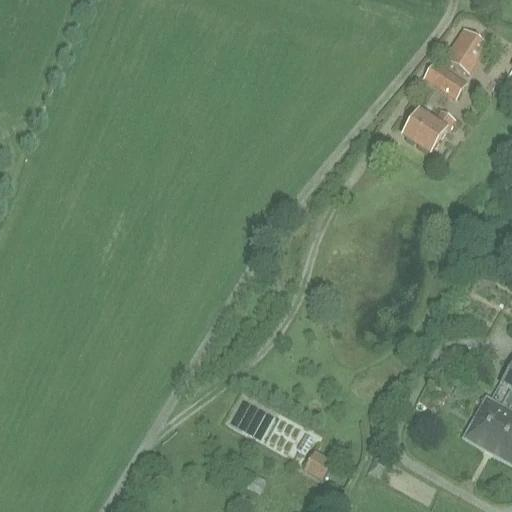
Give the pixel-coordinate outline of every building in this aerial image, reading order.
[(465,33),(446,62),(469,77),(488,47),(465,33)] [(467,87),(464,85),(435,66),(425,83),(457,102),(467,87)] [(419,117),(405,140),(433,157),(454,124),(442,117),(435,128),(419,117)] [(511,369),(503,387),(511,391),(511,369)] [(511,467),(511,419),(510,418),(488,406),(467,443),(511,468),(511,467)] [(317,481),(325,463),(306,455),(298,472),(317,481)]
